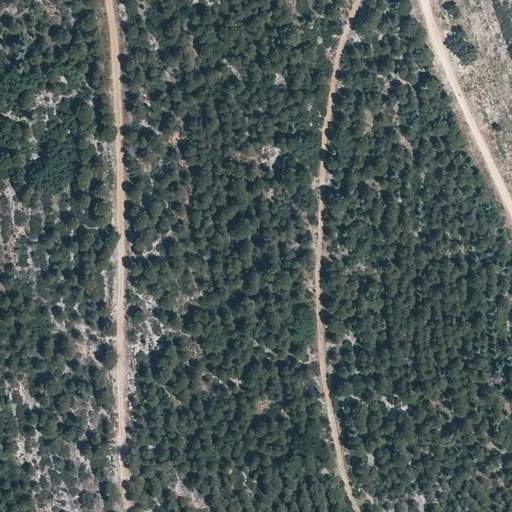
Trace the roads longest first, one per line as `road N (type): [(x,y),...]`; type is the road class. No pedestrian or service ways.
road 1 (track): [(361,0),(326,112),(319,196),(323,388),(339,475),(356,511)]
road 2 (track): [(104,0),(116,69),(120,454),(129,511)]
road 3 (track): [(511,206),(455,88),(425,0)]
